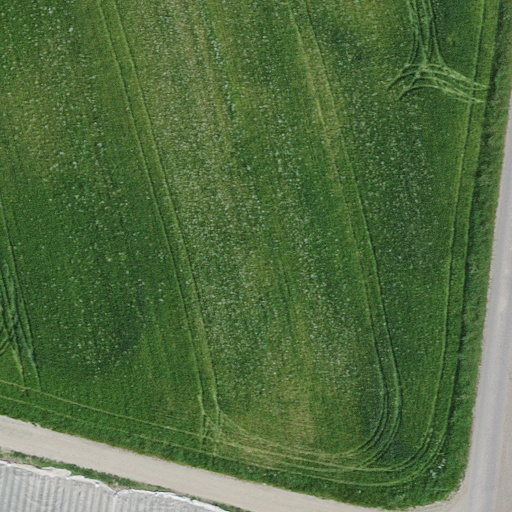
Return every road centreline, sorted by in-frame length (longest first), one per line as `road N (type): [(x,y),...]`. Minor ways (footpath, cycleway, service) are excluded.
road 1 (track): [(292,511),(0,437)]
road 2 (track): [(482,511),(511,256)]
